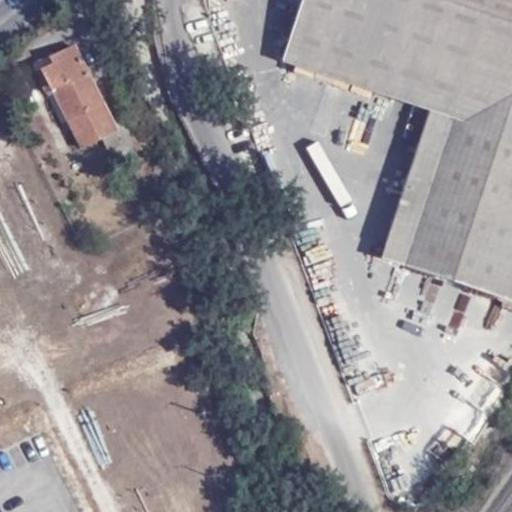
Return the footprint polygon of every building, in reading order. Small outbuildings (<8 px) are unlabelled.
[(454,123),(511,141),(511,0),(306,0),(284,68),(429,115),(454,123)] [(61,97),(79,137),(93,131),(90,122),(108,114),(82,55),(61,62),(65,70),(43,81),(52,102),(61,97)] [(93,131),(79,137),(87,158),(120,144),(108,114),(90,122),(93,131)] [(454,123),(429,115),(385,259),(410,267),(454,123)] [(511,298),(511,141),(454,123),(410,267),(511,298)]
